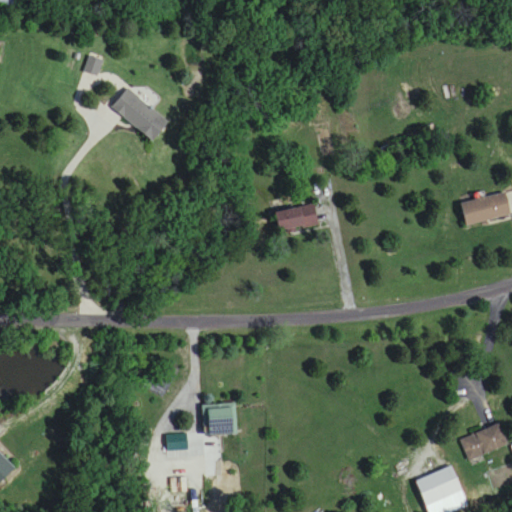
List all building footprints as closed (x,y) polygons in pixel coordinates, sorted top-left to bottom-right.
[(166,121),(127,87),(110,106),(149,140),(166,121)] [(465,226),(509,216),(505,193),(460,203),(465,226)] [(276,232),(317,225),(314,205),(273,211),(276,232)] [(205,435),(236,435),(236,405),(205,405),(205,435)] [(499,424),(459,440),(468,461),(507,445),(499,424)] [(0,482),(14,469),(0,454),(0,482)] [(425,506),(462,491),(451,466),(415,481),(425,506)]
